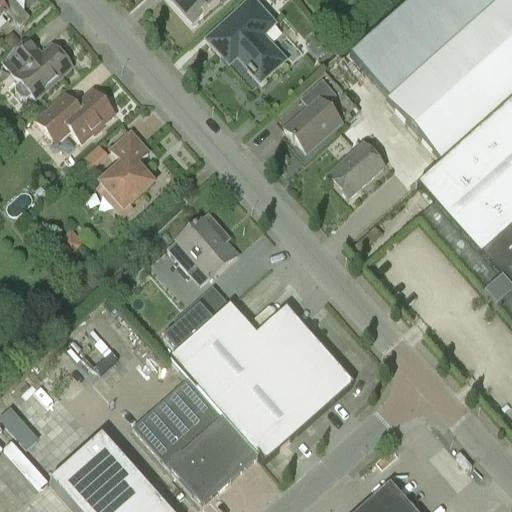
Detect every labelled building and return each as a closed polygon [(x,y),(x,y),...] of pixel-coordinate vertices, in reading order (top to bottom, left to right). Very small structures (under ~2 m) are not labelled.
[(0,20),(5,16),(18,30),(28,21),(8,0),(5,0),(0,5),(0,20)] [(165,0),(191,28),(218,4),(214,0),(165,0)] [(416,0),(348,60),(388,104),(455,45),(505,0),(416,0)] [(511,98),(511,1),(511,0),(505,0),(455,45),(506,104),(511,98)] [(235,63),(258,88),(283,65),(260,40),(272,29),(249,3),(203,45),(226,70),(235,63)] [(315,66),(329,53),(314,35),(302,45),(302,51),(315,66)] [(11,37),(2,45),(10,54),(19,46),(11,37)] [(26,45),(1,67),(18,86),(14,90),(13,96),(19,103),(25,103),(29,99),(33,103),(70,71),(67,68),(68,65),(62,59),(59,59),(51,50),(40,59),(26,45)] [(506,104),(455,45),(388,104),(385,107),(437,165),(506,104)] [(308,113),(284,135),(305,158),(339,127),(324,110),(335,101),(322,86),(313,93),(320,101),(308,113)] [(54,108),(34,125),(50,143),(61,133),(65,138),(68,135),(80,148),(91,138),(94,139),(101,134),(100,130),(112,119),(106,112),(108,108),(105,103),(101,101),(97,102),(91,95),(73,110),(64,99),(54,108)] [(511,103),(414,190),(500,286),(482,302),(494,316),(511,299),(511,103)] [(120,167),(98,187),(113,204),(109,208),(121,221),(130,213),(127,210),(151,188),(134,168),(146,157),(128,138),(109,155),(120,167)] [(362,149),(325,181),(346,205),(383,173),(362,149)] [(97,150),(78,167),(92,183),(111,166),(97,150)] [(41,202),(46,198),(39,191),(34,195),(41,202)] [(235,260),(225,248),(222,251),(199,225),(173,247),(165,254),(189,281),(197,274),(207,285),(235,260)] [(84,252),(69,235),(54,248),(69,265),(84,252)] [(128,284),(143,272),(138,266),(123,278),(128,284)] [(175,330),(162,342),(175,357),(211,326),(198,310),(175,330)] [(167,365),(185,385),(224,428),(255,463),(256,462),(262,469),(351,389),(285,315),(254,342),(227,311),(211,326),(175,357),(167,365)] [(72,375),(94,363),(84,344),(62,357),(72,375)] [(168,477),(224,428),(185,385),(130,434),(168,477)] [(200,511),(228,488),(255,463),(224,428),(168,477),(198,511),(200,511)] [(159,511),(98,443),(46,488),(66,511),(159,511)] [(407,511),(388,490),(387,490),(361,511),(407,511)]
